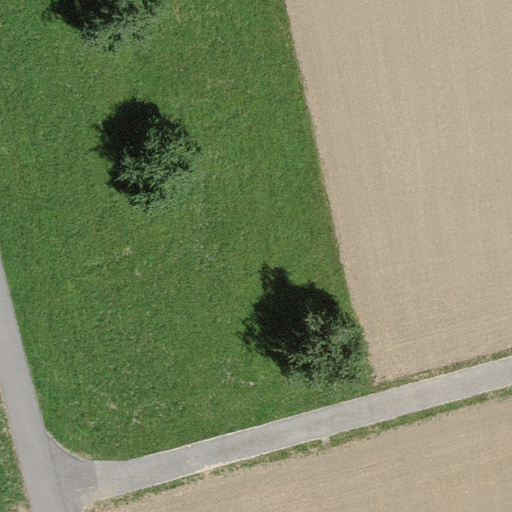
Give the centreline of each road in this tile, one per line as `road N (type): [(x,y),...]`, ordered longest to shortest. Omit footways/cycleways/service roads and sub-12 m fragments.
road 1 (track): [(511,368),(52,491)]
road 2 (unclassified): [(57,511),(0,296)]
